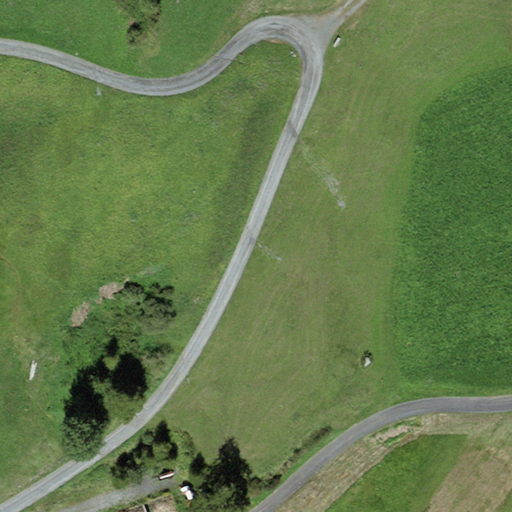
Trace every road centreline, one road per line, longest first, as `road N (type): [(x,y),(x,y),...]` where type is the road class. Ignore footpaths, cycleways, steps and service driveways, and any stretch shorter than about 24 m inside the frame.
road 1 (track): [(0,52),(147,90),(184,85),(236,35),(270,27),(302,43),(303,79),(213,310),(174,370),(111,438),(0,509)]
road 2 (track): [(511,400),(359,424),(244,511)]
